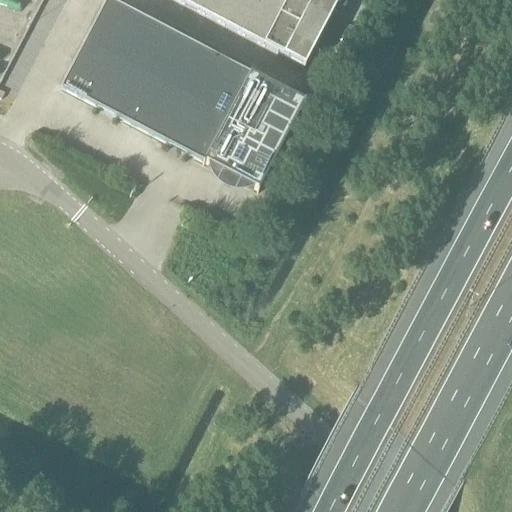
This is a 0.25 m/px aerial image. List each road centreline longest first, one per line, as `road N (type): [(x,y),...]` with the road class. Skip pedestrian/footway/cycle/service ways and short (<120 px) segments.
road 1 (unclassified): [(408,511),(78,213),(0,154)]
road 2 (motorway): [(511,169),(329,511)]
road 3 (motorway): [(400,511),(511,304)]
